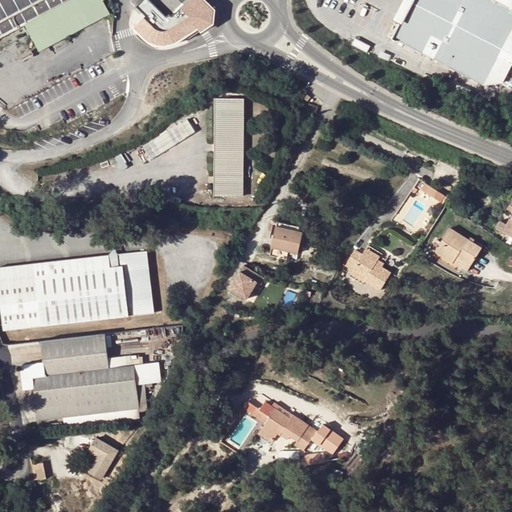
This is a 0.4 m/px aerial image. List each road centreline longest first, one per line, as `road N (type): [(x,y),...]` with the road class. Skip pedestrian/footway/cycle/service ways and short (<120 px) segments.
road 1 (unclassified): [(124,511),(200,372),(243,338),(511,330)]
road 2 (secondary): [(511,159),(340,81)]
road 3 (unknown): [(289,58),(254,107),(353,155)]
road 4 (unknown): [(312,135),(253,245)]
